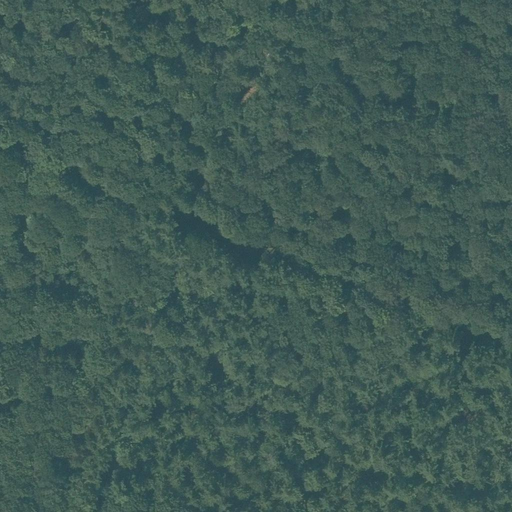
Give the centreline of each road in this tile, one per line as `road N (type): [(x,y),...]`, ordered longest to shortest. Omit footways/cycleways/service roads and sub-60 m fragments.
road 1 (track): [(511,341),(197,212)]
road 2 (track): [(197,212),(79,511)]
road 3 (track): [(280,0),(197,212)]
road 4 (track): [(197,212),(0,131)]
